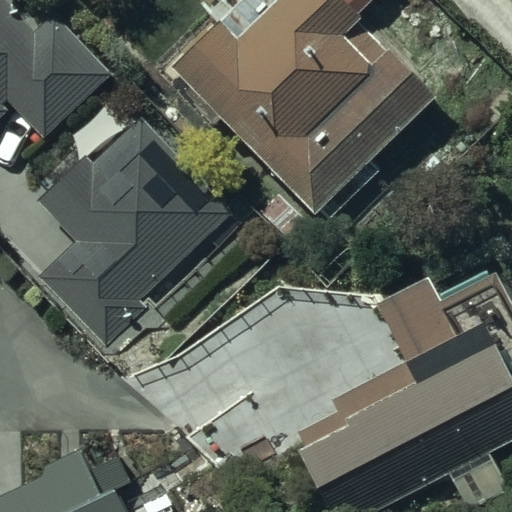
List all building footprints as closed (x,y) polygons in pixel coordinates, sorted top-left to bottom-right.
[(51,122),(101,75),(55,25),(38,41),(0,0),(0,103),(17,87),(51,122)] [(248,0),(173,72),(314,215),(320,209),(332,222),(381,173),(372,164),(439,98),(360,18),(378,0),(248,0)] [(236,213),(144,113),(46,202),(86,245),(47,281),(106,346),(149,307),(141,298),(236,213)] [(300,456),(332,511),(377,511),(451,476),(464,503),(504,484),(490,456),(511,446),(511,385),(511,312),(497,282),(443,308),(432,284),(377,311),(405,367),(333,402),(338,414),(300,433),(309,452),(300,456)] [(0,511),(126,511),(118,493),(132,486),(117,457),(89,471),(82,456),(44,475),(48,483),(0,504),(0,511)]
